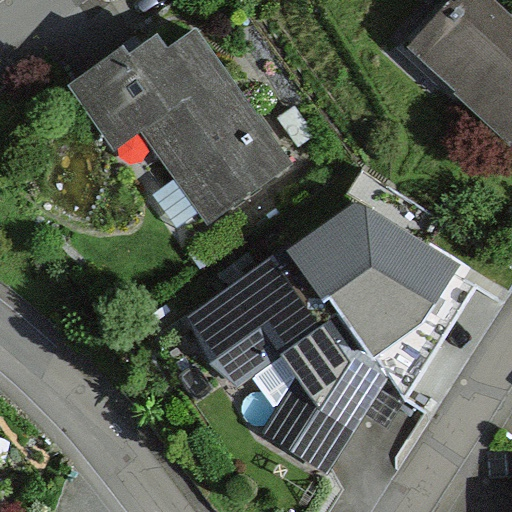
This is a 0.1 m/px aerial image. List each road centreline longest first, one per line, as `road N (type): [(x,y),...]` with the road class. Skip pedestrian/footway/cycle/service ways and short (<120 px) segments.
road 1 (residential): [(0,336),(56,387),(157,511)]
road 2 (residential): [(411,511),(511,351)]
